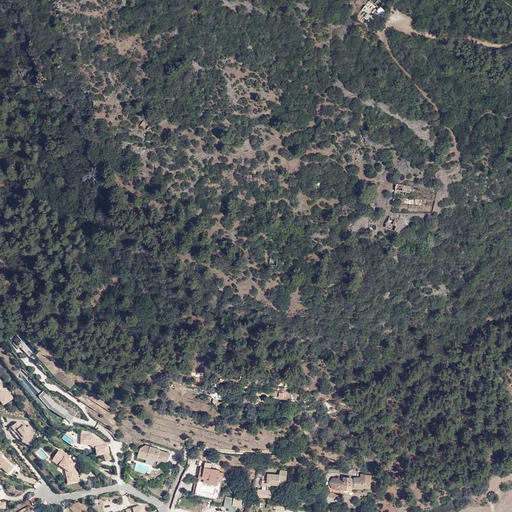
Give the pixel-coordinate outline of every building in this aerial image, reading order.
[(380,15),(382,9),(367,2),(364,8),(380,15)] [(254,49),(252,56),(259,59),(262,52),(254,49)] [(411,186),(396,184),(395,190),(409,193),(411,186)] [(0,197),(0,209),(2,218),(25,204),(17,189),(0,197)] [(395,219),(389,217),(385,228),(394,232),(396,226),(393,225),(395,219)] [(24,298),(17,303),(21,309),(28,304),(24,298)] [(29,356),(33,352),(18,337),(13,341),(29,356)] [(40,352),(36,356),(54,377),(71,390),(76,383),(56,359),(53,364),(40,352)] [(0,376),(0,396),(4,403),(12,397),(7,388),(4,390),(0,383),(0,381),(2,380),(0,376)] [(272,387),(262,387),(262,393),(270,393),(270,395),(280,395),(280,396),(295,396),(295,391),(282,391),(282,389),(272,389),(272,387)] [(38,396),(61,420),(67,413),(45,390),(38,396)] [(17,422),(11,427),(11,428),(15,433),(16,433),(22,441),(21,442),(28,446),(35,433),(31,430),(32,429),(30,426),(26,428),(22,423),(17,422)] [(87,435),(87,444),(90,444),(98,449),(98,454),(110,453),(109,446),(95,436),(87,435)] [(138,449),(136,454),(147,459),(149,456),(159,460),(159,458),(168,461),(171,453),(146,441),(139,444),(138,449)] [(61,449),(53,460),(66,470),(69,482),(80,481),(77,468),(68,458),(69,456),(61,449)] [(0,466),(2,467),(9,473),(12,468),(1,456),(2,454),(0,452),(0,466)] [(343,464),(330,464),(331,472),(344,472),(343,464)] [(215,482),(217,475),(217,471),(201,468),(199,479),(202,479),(202,483),(219,486),(220,483),(215,482)] [(280,474),(268,474),(267,480),(261,480),(261,486),(267,486),(267,491),(274,491),(274,485),(279,485),(278,491),(285,491),(286,483),(279,483),(279,481),(286,481),(287,471),(280,470),(280,474)] [(352,477),(352,490),(369,488),(370,475),(358,473),(358,477),(352,477)] [(339,490),(349,490),(348,477),(344,477),(344,480),(330,478),(327,483),(331,490),(335,491),(339,490)] [(222,511),(225,511),(230,511),(231,509),(233,510),(234,505),(241,506),(243,499),(225,495),(222,511)]
